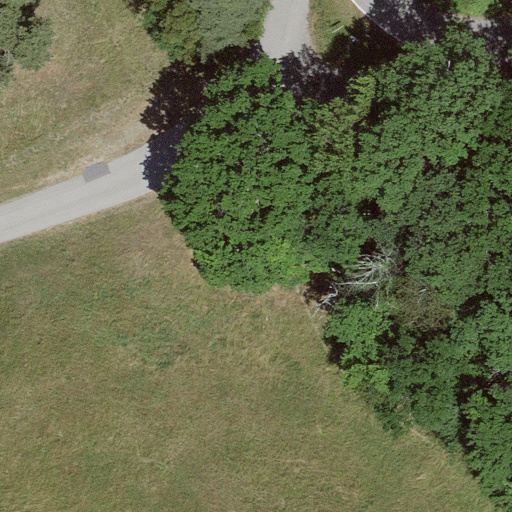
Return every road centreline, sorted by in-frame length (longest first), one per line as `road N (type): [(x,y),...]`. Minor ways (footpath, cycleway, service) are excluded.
road 1 (unclassified): [(295,0),(286,32),(200,158),(0,222)]
road 2 (residential): [(511,40),(497,45),(411,21),(388,0)]
